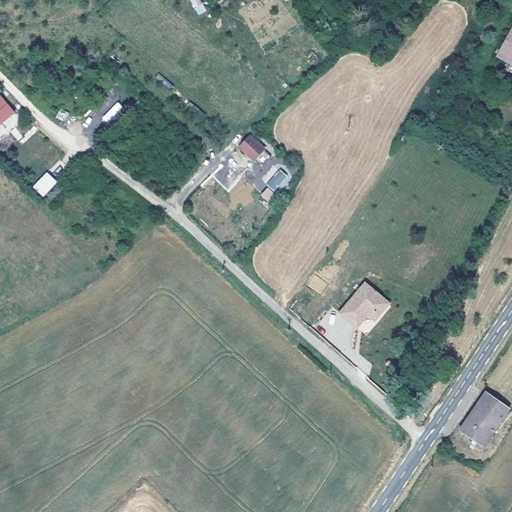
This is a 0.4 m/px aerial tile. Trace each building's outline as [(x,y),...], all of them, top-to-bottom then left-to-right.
[(189,0),(196,16),(206,12),(200,0),(189,0)] [(511,30),(501,51),(499,55),(498,56),(511,63),(511,30)] [(11,93),(7,88),(2,92),(6,97),(11,93)] [(0,124),(14,113),(0,96),(0,124)] [(107,123),(123,108),(118,102),(102,118),(107,123)] [(69,113),(61,109),(56,118),(64,121),(69,113)] [(263,149),(250,137),(240,147),(254,159),(263,149)] [(264,163),(269,155),(262,151),(257,159),(264,163)] [(276,192),(287,175),(278,168),(266,185),(276,192)] [(55,184),(46,175),(35,188),(44,197),(55,184)] [(260,196),(269,202),(275,193),(266,187),(260,196)] [(389,304),(365,285),(340,314),(356,328),(368,314),(372,310),(379,316),(389,304)] [(372,310),(368,314),(375,320),(379,316),(372,310)] [(510,409),(487,392),(460,432),(483,448),(510,409)]
